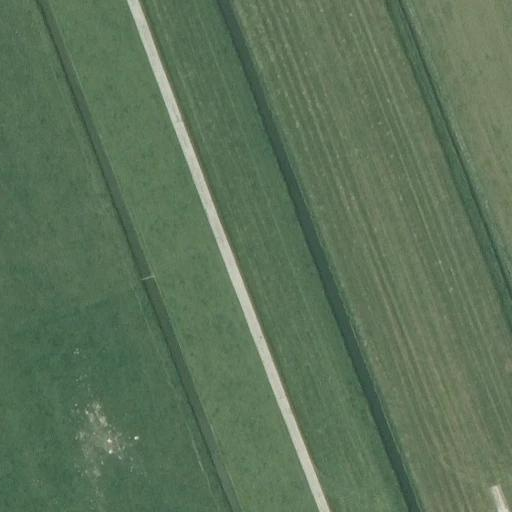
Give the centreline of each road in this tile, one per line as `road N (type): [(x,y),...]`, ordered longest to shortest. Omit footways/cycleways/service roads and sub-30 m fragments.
road 1 (track): [(503,511),(306,0)]
road 2 (track): [(325,511),(129,0)]
